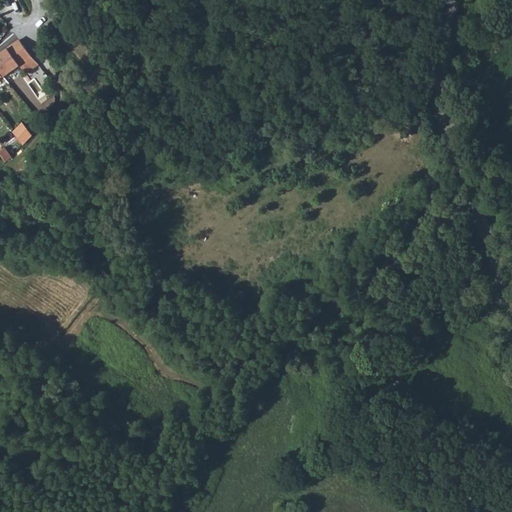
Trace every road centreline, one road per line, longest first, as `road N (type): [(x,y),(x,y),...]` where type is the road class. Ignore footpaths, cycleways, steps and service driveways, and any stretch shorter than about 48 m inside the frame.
road 1 (track): [(35,0),(131,110),(168,142),(202,153),(445,98)]
road 2 (tertiary): [(453,0),(444,84),(455,150),(511,305)]
